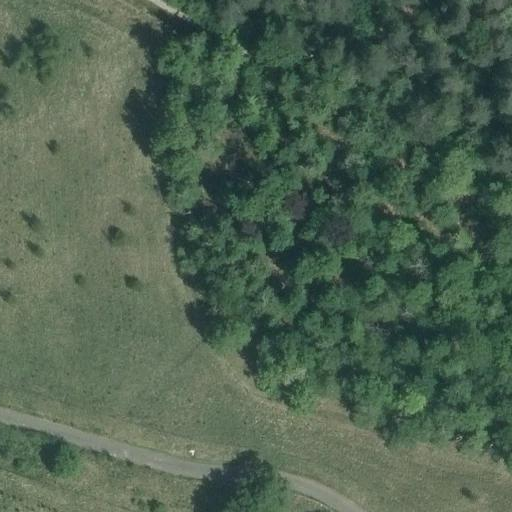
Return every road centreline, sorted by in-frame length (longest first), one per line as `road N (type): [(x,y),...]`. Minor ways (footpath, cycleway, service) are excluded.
road 1 (track): [(511,178),(159,0)]
road 2 (unclassified): [(350,511),(295,484),(180,469),(0,413)]
